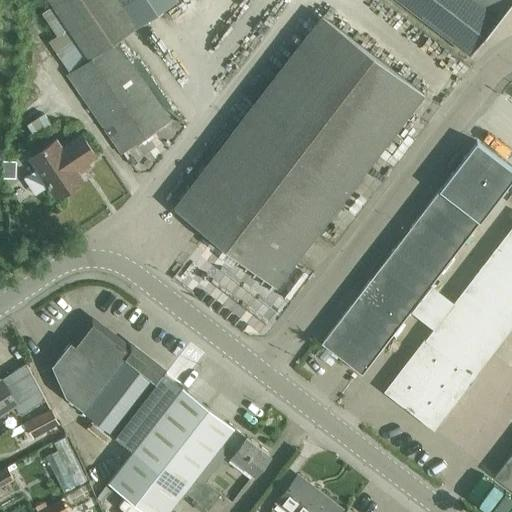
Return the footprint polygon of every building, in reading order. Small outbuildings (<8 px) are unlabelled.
[(116,39),(136,25),(119,0),(52,0),(55,4),(41,12),(57,35),(50,39),(70,70),(67,72),(120,152),(170,118),(116,39)] [(119,0),(136,25),(173,0),(119,0)] [(401,0),(470,53),(499,14),(510,0),(401,0)] [(174,206),(275,284),(423,93),(322,15),(174,206)] [(38,169),(24,178),(35,194),(49,185),(56,195),(83,177),(76,167),(95,154),(81,132),(61,145),(56,138),(29,156),(38,169)] [(511,168),(476,141),(321,341),(361,371),(458,247),(467,254),(479,239),(469,232),(511,176),(511,168)] [(511,226),(385,390),(433,426),(511,324),(511,226)] [(257,271),(248,282),(260,291),(269,280),(257,271)] [(266,334),(274,324),(263,315),(255,326),(266,334)] [(132,448),(182,385),(131,345),(130,347),(92,317),(72,342),(70,340),(51,364),(65,395),(83,408),(82,409),(132,448)] [(21,349),(31,344),(22,327),(12,332),(21,349)] [(21,413),(44,397),(25,361),(7,373),(11,378),(4,382),(1,377),(0,377),(0,413),(15,404),(21,413)] [(208,509),(221,492),(203,479),(228,447),(228,446),(221,440),(233,424),(182,385),(132,448),(108,480),(148,511),(165,511),(182,490),(208,509)] [(24,422),(32,437),(58,423),(49,407),(24,422)] [(228,446),(228,447),(233,451),(231,454),(254,472),(269,452),(233,424),(221,440),(228,446)] [(54,444),(67,482),(90,474),(73,425),(60,430),(64,440),(54,444)] [(511,452),(494,475),(511,488),(511,452)] [(0,484),(13,477),(7,466),(0,469),(0,484)] [(317,489),(317,490),(296,474),(277,499),(294,511),(336,511),(340,507),(317,489)] [(67,511),(61,501),(41,511),(67,511)]
